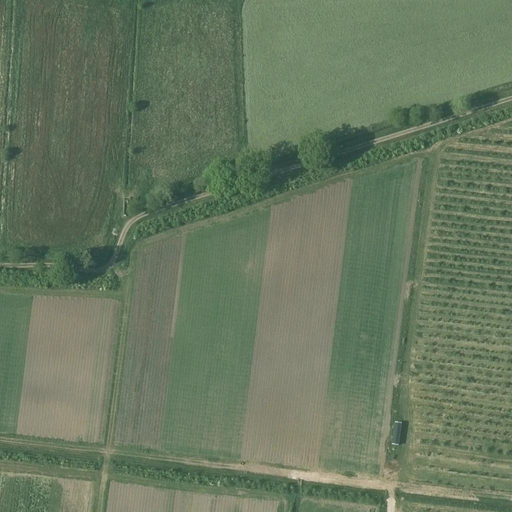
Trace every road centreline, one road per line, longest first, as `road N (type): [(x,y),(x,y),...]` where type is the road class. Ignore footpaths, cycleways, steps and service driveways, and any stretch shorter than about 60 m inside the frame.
road 1 (track): [(0,263),(102,268),(144,213),(511,99)]
road 2 (track): [(391,484),(0,438)]
road 3 (track): [(391,484),(428,156)]
